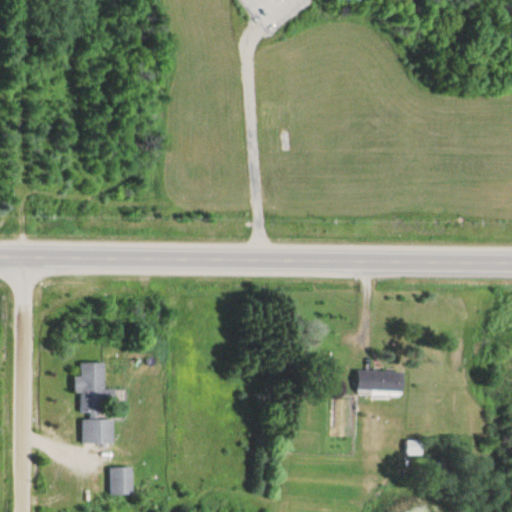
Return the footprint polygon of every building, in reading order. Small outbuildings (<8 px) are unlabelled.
[(66,393),(74,393),(74,412),(93,412),(93,397),(104,398),(104,387),(100,387),(100,362),(74,362),(74,376),(67,376),(66,393)] [(348,391),(397,391),(397,371),(348,371),(348,391)] [(398,431),(420,431),(420,415),(398,415),(398,431)] [(75,419),(75,442),(108,442),(108,419),(75,419)] [(418,440),(398,440),(398,454),(418,454),(418,440)] [(105,493),(123,493),(123,472),(116,472),(116,483),(105,483),(105,493)]
